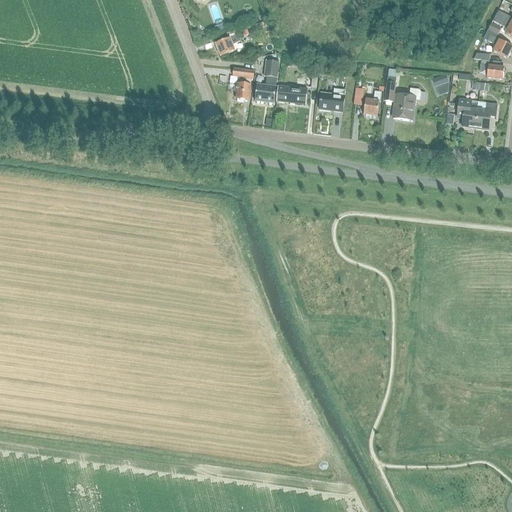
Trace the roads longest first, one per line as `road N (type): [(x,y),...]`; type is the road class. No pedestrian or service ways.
road 1 (residential): [(83,140),(389,177)]
road 2 (residential): [(510,166),(268,139)]
road 3 (track): [(183,465),(0,440)]
road 4 (residential): [(213,122),(83,140)]
road 5 (residential): [(213,122),(169,0)]
road 6 (residential): [(389,177),(268,139)]
road 7 (residential): [(511,195),(389,177)]
